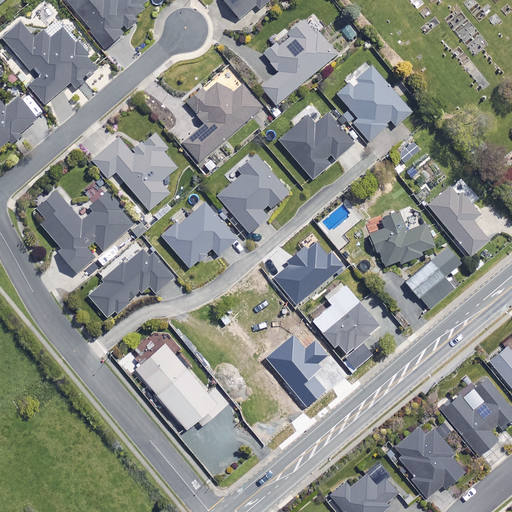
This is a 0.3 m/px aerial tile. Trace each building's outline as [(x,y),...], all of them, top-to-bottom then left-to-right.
[(66,0),(106,50),(139,24),(134,17),(153,2),(150,0),(66,0)] [(223,0),(241,20),(259,5),(262,8),(272,0),(223,0)] [(324,26),(313,14),(264,56),(279,72),(261,87),(278,106),(338,54),(318,31),(324,26)] [(33,38),(21,24),(3,40),(31,72),(36,67),(43,76),(30,87),(46,106),(72,84),(76,89),(99,69),(65,29),(51,41),(42,30),(33,38)] [(412,113),(373,68),(358,81),(361,84),(354,90),(349,84),(337,94),(359,120),(354,124),(370,142),(392,123),(396,127),(412,113)] [(234,95),(218,84),(206,95),(203,90),(187,104),(205,125),(183,144),(200,163),(263,108),(244,86),(234,95)] [(9,108),(0,98),(0,151),(10,142),(12,145),(39,120),(19,99),(9,108)] [(354,145),(329,116),(325,119),(311,103),(298,115),(303,121),(280,141),(312,179),(330,163),(331,165),(354,145)] [(133,154),(120,139),(94,161),(109,179),(117,172),(150,211),(170,194),(161,183),(177,169),(151,138),(133,154)] [(289,194),(258,156),(239,172),(243,176),(218,196),(250,234),(269,218),(265,214),(289,194)] [(458,196),(451,188),(429,206),(471,257),(489,243),(473,222),(480,216),(462,193),(458,196)] [(82,223),(58,193),(37,211),(46,222),(42,224),(62,250),(60,252),(77,274),(96,259),(89,250),(97,244),(103,252),(135,226),(109,194),(90,210),(93,214),(82,223)] [(238,241),(206,204),(181,226),(178,223),(163,236),(191,269),(214,249),(220,256),(238,241)] [(409,233),(398,213),(382,221),(386,229),(370,237),(386,269),(401,261),(403,265),(436,248),(424,225),(409,233)] [(274,277),(297,304),(344,265),(332,251),(328,255),(317,242),(309,249),(305,245),(286,261),(289,265),(274,277)] [(174,281),(148,247),(100,283),(102,286),(89,295),(107,319),(151,287),(156,293),(174,281)] [(461,264),(447,248),(407,283),(430,309),(453,288),(444,279),(461,264)] [(380,327),(346,287),(329,301),(332,305),(313,321),(336,347),(339,345),(347,355),(380,327)] [(306,407),(326,391),(314,375),(321,369),(317,363),(327,355),(315,341),(304,350),(293,336),(266,357),(306,407)] [(355,369),(372,355),(363,344),(346,358),(355,369)] [(209,393),(167,345),(137,371),(189,430),(200,420),(205,425),(229,404),(215,388),(209,393)] [(511,353),(509,349),(491,363),(511,388),(511,353)] [(511,422),(511,410),(487,380),(475,390),(488,407),(481,413),(464,393),(442,411),(479,457),(498,442),(495,437),(511,422)] [(426,437),(420,429),(393,449),(412,476),(413,481),(427,500),(464,474),(452,456),(454,454),(436,430),(426,437)] [(377,485),(369,474),(352,488),(348,482),(330,497),(341,511),(424,511),(415,501),(408,507),(385,479),(377,485)]
